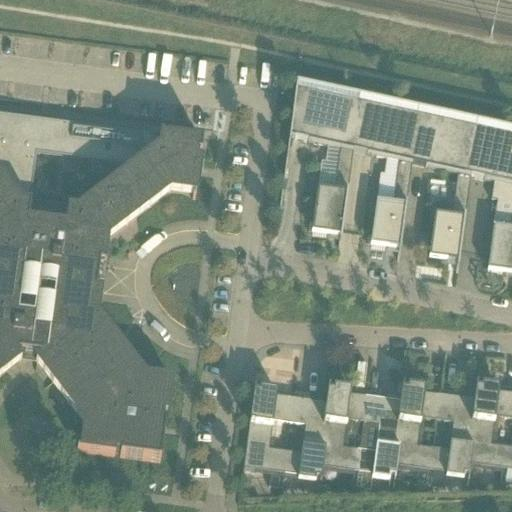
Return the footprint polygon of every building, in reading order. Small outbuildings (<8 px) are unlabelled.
[(347,154),(359,100),(296,86),(288,141),(290,141),(339,152),(347,154)] [(406,167),(417,112),(359,100),(347,154),(352,155),(398,165),(406,167)] [(464,179),(476,125),(417,112),(406,167),(411,168),(457,178),(464,179)] [(0,378),(19,364),(36,366),(84,428),(81,452),(77,451),(76,454),(114,459),(114,457),(119,457),(119,460),(159,465),(165,425),(162,424),(163,419),(165,419),(170,382),(168,381),(167,385),(144,382),(96,320),(99,296),(101,296),(102,294),(96,293),(99,268),(105,269),(105,267),(103,266),(106,243),(169,195),(192,198),(192,202),(194,202),(199,164),(197,163),(198,158),(200,159),(202,145),(161,140),(161,139),(158,139),(158,142),(152,141),(152,138),(146,137),(145,141),(66,130),(67,127),(0,117),(0,378)] [(511,189),(511,132),(476,125),(464,179),(470,181),(493,186),(511,189)] [(339,251),(352,155),(347,154),(339,152),(334,194),(317,191),(311,236),(339,240),(338,251),(339,251)] [(376,204),(369,249),(398,252),(396,264),(398,264),(411,168),(406,167),(398,165),(392,207),(376,204)] [(457,277),(470,181),(464,179),(457,178),(451,219),(434,217),(428,261),(456,265),(455,277),(457,277)] [(493,230),(487,274),(511,277),(511,189),(493,186),(491,203),(496,203),(493,230)] [(474,403),(469,441),(473,442),(469,468),(470,468),(504,472),(507,450),(491,448),(494,420),(510,422),(511,410),(511,396),(498,395),(498,391),(481,388),(480,392),(476,392),(478,380),(476,380),(473,403),(474,403)] [(400,404),(395,443),(399,443),(395,469),(396,469),(430,474),(433,452),(417,450),(420,422),(436,424),(440,398),(424,396),(424,392),(407,390),(406,394),(402,393),(404,382),(402,382),(399,404),(400,404)] [(326,406),(321,444),(325,445),(321,471),(322,471),(356,475),(359,453),(343,451),(346,423),(362,425),(366,400),(350,398),(350,393),(333,391),(332,395),(328,395),(330,383),(328,383),(325,406),(326,406)] [(254,385),(242,475),(243,475),(243,476),(244,472),(279,476),(282,476),(285,454),(269,452),(272,425),(288,427),(292,401),(276,399),(276,395),(259,393),(258,397),(254,396),(256,385),(254,385)] [(433,452),(430,474),(467,479),(466,490),(467,490),(470,468),(469,468),(473,442),(469,441),(474,403),(473,403),(440,398),(436,424),(452,426),(449,454),(433,452)] [(359,453),(356,475),(393,480),(392,491),(393,492),(396,469),(395,469),(399,443),(395,443),(400,404),(399,404),(366,400),(362,425),(378,428),(375,455),(359,453)] [(285,454),(282,476),(284,477),(319,481),(318,493),(319,493),(322,471),(321,471),(325,445),(321,444),(326,406),(325,406),(292,401),(288,427),(304,429),(301,457),(285,454)]
